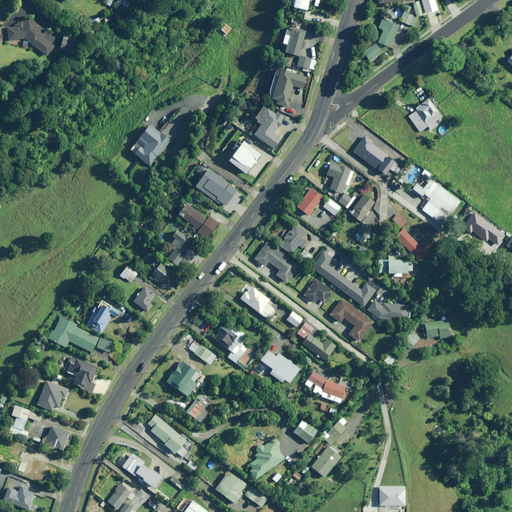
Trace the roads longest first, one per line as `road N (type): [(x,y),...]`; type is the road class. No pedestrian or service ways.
road 1 (tertiary): [(67,511),(117,397),(319,120)]
road 2 (residential): [(365,92),(487,0)]
